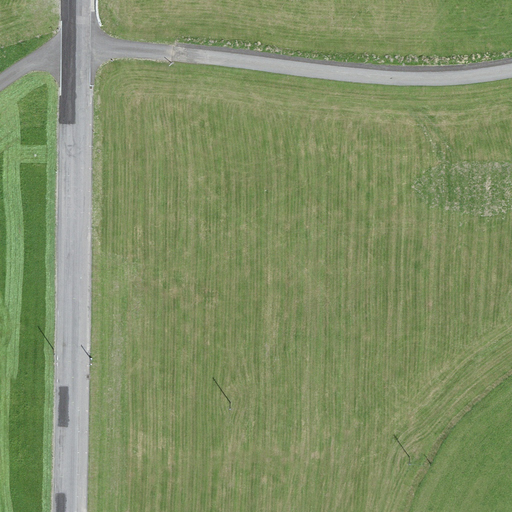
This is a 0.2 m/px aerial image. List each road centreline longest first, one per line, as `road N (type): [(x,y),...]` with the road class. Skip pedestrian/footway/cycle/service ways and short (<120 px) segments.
road 1 (tertiary): [(79,0),(68,511)]
road 2 (track): [(78,47),(393,80),(511,71)]
